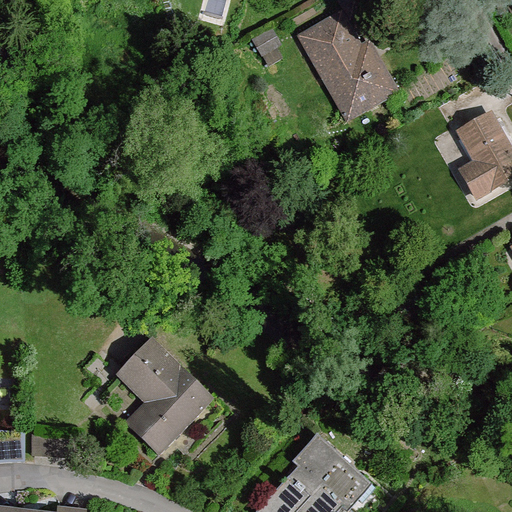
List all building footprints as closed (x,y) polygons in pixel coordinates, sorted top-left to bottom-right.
[(377,0),(341,0),(352,19),(368,10),(371,16),(384,10),(377,0)] [(342,19),(306,40),(351,118),(395,93),(375,57),(373,59),(366,48),(360,51),(342,19)] [(281,47),(273,32),(256,42),(264,56),(281,47)] [(478,164),(464,171),(479,199),(511,180),(511,147),(494,115),(461,133),(478,164)] [(420,307),(425,294),(410,288),(403,287),(397,289),(393,295),(394,302),(397,307),(410,312),(413,304),(420,307)] [(150,343),(120,376),(150,404),(129,425),(160,455),(190,421),(211,399),(150,343)] [(223,411),(211,399),(190,421),(204,434),(223,411)] [(26,431),(0,431),(0,463),(26,462),(26,431)] [(75,437),(32,436),(31,457),(74,458),(75,437)] [(325,447),(267,508),(271,511),(296,511),(300,508),(303,511),(336,511),(344,504),(363,483),(325,447)]
